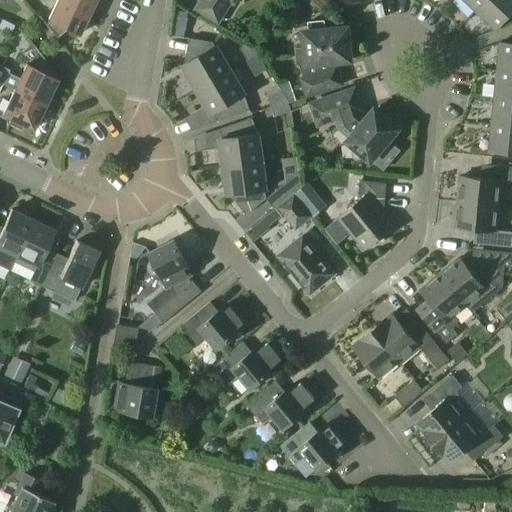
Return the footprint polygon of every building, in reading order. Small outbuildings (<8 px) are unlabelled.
[(57,38),(67,29),(79,34),(90,11),(66,0),(57,0),(48,20),(49,20),(46,25),(57,38)] [(66,0),(90,11),(94,0),(66,0)] [(235,3),(236,0),(201,0),(196,8),(219,22),(231,1),(235,3)] [(465,0),(476,10),(486,0),(465,0)] [(511,0),(486,0),(476,10),(496,30),(511,13),(511,0)] [(0,28),(10,33),(14,24),(2,19),(0,23),(0,28)] [(334,61),(351,60),(348,26),(326,28),(325,19),(308,21),(309,30),(303,30),(305,47),(295,48),(297,65),(299,64),(304,77),(302,78),(308,95),(342,83),(337,66),(335,67),(334,61)] [(194,91),(231,69),(217,45),(216,45),(213,41),(189,37),(185,63),(184,64),(188,72),(184,74),(194,91)] [(247,60),(258,53),(255,49),(243,42),(240,49),(247,60)] [(498,70),(511,71),(511,43),(500,42),(498,70)] [(14,89),(45,104),(57,79),(54,77),(56,73),(44,57),(32,66),(26,64),(14,89)] [(231,69),(194,91),(204,107),(208,105),(213,112),(214,112),(217,121),(250,109),(244,94),(245,93),(231,69)] [(511,71),(498,70),(495,97),(511,98),(511,71)] [(274,117),(290,111),(290,107),(275,83),(264,87),(274,117)] [(292,101),(286,85),(278,88),(287,103),(292,101)] [(23,130),(25,125),(33,129),(45,104),(14,89),(2,115),(10,118),(7,123),(23,130)] [(355,89),(313,103),(320,123),(338,117),(341,126),(352,136),(348,140),(353,144),(354,157),(367,156),(371,160),(372,159),(384,168),(399,150),(388,140),(399,128),(375,108),(367,118),(361,113),(360,109),(361,109),(355,89)] [(511,98),(495,97),(492,124),(511,125),(511,98)] [(221,167),(263,161),(259,133),(258,133),(252,117),(220,129),(223,138),(221,138),(223,147),(218,147),(221,167)] [(511,125),(492,124),(490,151),(511,153),(511,125)] [(264,189),(267,189),(263,161),(221,167),(223,186),(228,185),(229,194),(230,194),(246,214),(265,198),(264,189)] [(458,201),(499,205),(501,181),(511,181),(511,166),(492,165),(491,179),(461,176),(458,201)] [(299,172),(266,199),(274,209),(301,187),(299,172)] [(345,235),(356,236),(365,248),(374,241),(383,242),(384,233),(393,225),(384,213),(387,183),(360,180),(359,195),(362,198),(340,216),(347,225),(345,235)] [(297,228),(312,216),(320,209),(303,187),(279,207),(297,228)] [(499,205),(458,201),(455,227),(486,230),(484,244),(511,246),(511,231),(496,230),(499,205)] [(0,266),(9,271),(13,261),(16,256),(33,219),(12,209),(0,234),(0,266)] [(280,216),(275,209),(246,231),(254,240),(269,228),(268,226),(280,216)] [(16,256),(13,261),(34,271),(30,281),(41,286),(52,263),(41,257),(55,230),(33,219),(16,256)] [(332,280),(331,276),(335,273),(304,235),(279,255),(293,271),(287,276),(298,289),(303,285),(311,293),(322,284),(326,285),(332,280)] [(164,322),(202,291),(193,280),(192,281),(189,277),(193,275),(174,239),(149,252),(153,258),(149,265),(159,270),(168,288),(172,286),(177,295),(155,312),(164,322)] [(52,263),(41,286),(41,287),(74,302),(81,287),(99,251),(77,240),(64,268),(52,263)] [(460,257),(440,273),(466,305),(472,313),(502,288),(505,266),(511,266),(511,252),(491,251),(489,272),(479,280),(460,257)] [(430,301),(418,310),(422,315),(428,322),(446,343),(457,334),(452,328),(457,324),(457,319),(454,315),(466,305),(440,273),(420,290),(430,301)] [(243,328),(248,323),(231,302),(219,311),(211,301),(182,326),(197,344),(207,336),(218,349),(232,337),(243,336),(243,328)] [(137,327),(154,330),(164,322),(155,312),(137,327)] [(422,327),(411,336),(392,313),(372,329),(398,361),(401,364),(421,349),(437,369),(449,360),(422,327)] [(134,350),(138,328),(117,325),(113,346),(134,350)] [(398,361),(372,329),(353,345),(379,377),(398,361)] [(244,342),(215,366),(215,365),(208,371),(212,375),(219,370),(231,385),(240,376),(251,389),(265,377),(276,376),(276,368),(282,363),(280,361),(283,358),(274,348),(271,350),(264,342),(252,351),(244,342)] [(21,383),(29,364),(12,356),(3,375),(21,383)] [(155,416),(160,389),(152,387),(156,366),(132,362),(128,383),(120,382),(115,410),(155,416)] [(22,389),(43,401),(48,393),(33,384),(36,378),(29,375),(22,389)] [(452,375),(431,393),(440,404),(417,423),(433,443),(472,410),(456,391),(462,386),(452,375)] [(404,407),(423,391),(414,379),(394,396),(404,407)] [(313,401),(316,398),(307,388),(304,390),(297,382),(286,391),(277,382),(248,406),(264,424),(274,416),(284,429),(315,403),(313,401)] [(0,441),(1,442),(16,411),(13,409),(17,401),(0,393),(0,441)] [(472,443),(481,454),(503,436),(494,425),(488,430),(472,410),(433,443),(449,462),(472,443)] [(342,448),(348,443),(330,422),(319,431),(311,422),(282,446),(297,464),(307,456),(317,469),(332,457),(343,456),(342,448)] [(10,511),(48,511),(54,501),(37,493),(42,481),(25,473),(15,493),(18,494),(10,511)]
